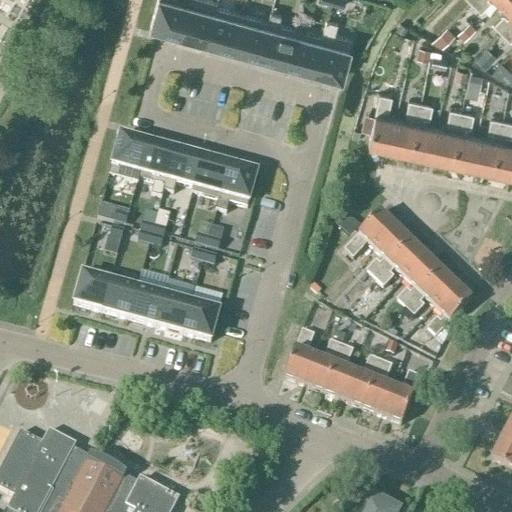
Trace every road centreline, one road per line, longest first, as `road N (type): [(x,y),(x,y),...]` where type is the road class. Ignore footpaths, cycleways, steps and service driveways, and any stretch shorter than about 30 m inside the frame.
road 1 (residential): [(234,407),(307,129),(141,86)]
road 2 (residential): [(234,407),(0,346)]
road 3 (residential): [(422,472),(511,293)]
